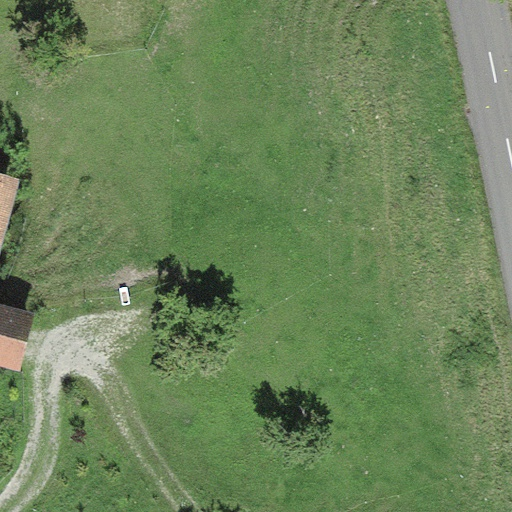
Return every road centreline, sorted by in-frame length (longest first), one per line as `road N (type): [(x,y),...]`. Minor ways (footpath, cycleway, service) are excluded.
road 1 (track): [(0,511),(26,489),(44,454),(46,371),(56,355),(73,350),(94,366),(192,511)]
road 2 (tertiary): [(511,172),(480,0)]
